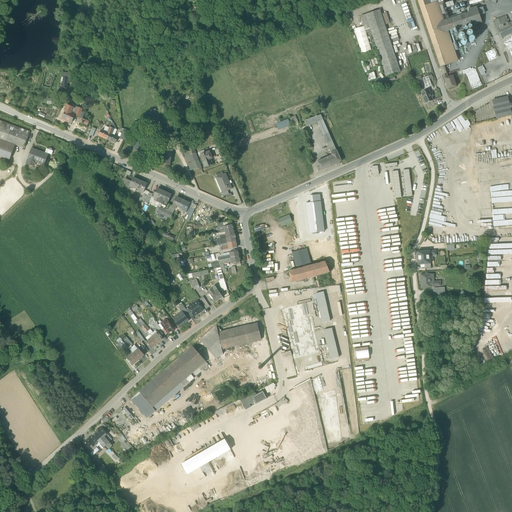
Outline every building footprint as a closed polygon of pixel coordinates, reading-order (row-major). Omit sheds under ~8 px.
[(437,0),(417,0),(440,67),(458,61),(448,31),(473,22),(474,25),(482,23),(476,7),(468,9),(469,12),(444,21),(437,0)] [(380,10),(365,14),(371,32),(386,76),(400,71),(385,25),(381,14),(380,10)] [(381,14),(385,25),(389,23),(386,13),(381,14)] [(366,33),(371,32),(365,14),(361,16),(366,33)] [(505,17),(499,19),(501,24),(496,26),(500,33),(511,27),(511,21),(508,23),(505,17)] [(477,27),(471,29),(474,38),(480,36),(477,27)] [(511,27),(500,33),(499,34),(502,38),(511,33),(511,27)] [(62,88),(65,88),(65,87),(70,87),(70,72),(62,72),(62,88)] [(453,75),(448,77),(444,78),(448,89),(456,86),(453,75)] [(421,93),(425,103),(433,100),(429,90),(421,93)] [(492,101),(496,118),(511,115),(510,108),(511,108),(511,104),(509,104),(507,97),(492,101)] [(65,122),(71,125),(75,115),(71,113),(73,109),(73,108),(67,105),(64,110),(66,111),(62,118),(66,120),(65,122)] [(75,115),(82,119),(85,113),(81,112),(82,109),(78,107),(75,115)] [(152,119),(154,122),(162,119),(157,108),(149,111),(151,115),(148,116),(150,120),(152,119)] [(307,126),(317,122),(323,120),(321,115),(304,120),(307,126)] [(288,120),(276,124),(278,129),(290,124),(288,120)] [(317,122),(327,143),(332,141),(323,120),(317,122)] [(0,156),(4,158),(11,141),(15,143),(25,146),(30,132),(2,122),(0,125),(0,156)] [(107,138),(110,132),(107,131),(101,128),(99,134),(107,138)] [(118,136),(112,133),(110,132),(107,138),(115,142),(118,136)] [(134,148),(143,149),(145,135),(136,133),(134,148)] [(290,137),(270,144),(284,184),(304,177),(290,137)] [(11,141),(4,158),(9,160),(15,143),(11,141)] [(341,161),(332,141),(327,143),(331,153),(332,155),(329,157),(317,162),(319,166),(317,167),(319,171),(321,170),(341,161)] [(160,160),(170,161),(171,146),(162,145),(160,160)] [(198,158),(196,152),(190,154),(189,151),(186,151),(185,148),(182,149),(187,162),(198,158)] [(28,164),(33,165),(35,161),(44,164),(47,154),(32,149),(29,156),(31,157),(28,164)] [(203,161),(205,166),(213,163),(211,158),(212,157),(209,150),(204,152),(200,154),(201,155),(203,161)] [(201,166),(198,158),(187,162),(191,170),(201,166)] [(409,169),(403,170),(406,197),(412,196),(409,169)] [(398,171),(392,171),(395,198),(401,198),(398,171)] [(219,184),(223,192),(226,190),(232,188),(226,173),(223,174),(218,177),(216,177),(217,178),(218,177),(221,184),(219,184)] [(217,178),(216,177),(214,178),(220,193),(221,192),(223,192),(219,184),(221,184),(218,177),(217,178)] [(133,187),(136,189),(140,181),(133,178),(131,182),(129,187),(133,189),(133,187)] [(147,184),(140,181),(136,189),(139,190),(139,191),(142,193),(144,190),(147,184)] [(158,198),(161,200),(164,192),(158,188),(153,198),(155,198),(157,199),(158,198)] [(144,204),(145,202),(149,194),(145,192),(145,194),(144,193),(142,198),(140,198),(138,201),(144,204)] [(149,192),(149,194),(145,202),(148,204),(149,203),(152,197),(153,194),(149,192)] [(171,195),(164,192),(161,200),(159,203),(162,204),(161,205),(164,207),(165,207),(167,203),(171,195)] [(309,196),(310,203),(321,201),(320,194),(309,196)] [(157,206),(159,203),(154,200),(155,198),(153,198),(152,197),(149,203),(157,206)] [(175,209),(178,211),(183,200),(176,197),(172,205),(171,207),(172,208),(175,209)] [(182,211),(186,213),(188,207),(190,203),(183,200),(178,211),(182,212),(182,211)] [(324,232),(321,201),(310,203),(306,203),(309,233),(324,232)] [(186,216),(191,218),(192,215),(195,209),(190,207),(188,213),(186,216)] [(161,214),(164,216),(167,211),(163,209),(160,208),(158,213),(161,214)] [(170,212),(167,211),(164,216),(163,219),(166,220),(167,217),(170,219),(172,213),(170,212)] [(237,247),(236,241),(227,243),(228,246),(222,247),(222,250),(237,247)] [(296,270),(312,266),(307,248),(291,253),(296,270)] [(425,268),(425,269),(431,269),(430,255),(430,251),(417,251),(417,264),(420,264),(425,264),(425,268)] [(178,254),(171,255),(175,262),(180,261),(178,254)] [(218,261),(218,263),(220,268),(221,270),(223,270),(225,269),(224,264),(231,263),(230,258),(225,259),(218,261)] [(296,270),(287,273),(290,284),(328,273),(324,262),(312,266),(296,270)] [(180,281),(185,278),(182,272),(176,275),(180,281)] [(420,275),(421,288),(434,287),(434,286),(434,281),(433,274),(420,275)] [(227,290),(224,279),(220,281),(219,281),(222,292),(227,290)] [(218,290),(215,292),(210,295),(213,299),(215,302),(223,297),(218,290)] [(323,292),(315,294),(322,323),(330,321),(323,292)] [(193,315),(194,316),(203,310),(197,302),(188,308),(193,315)] [(188,308),(185,309),(182,304),(178,307),(182,313),(184,315),(188,313),(190,317),(193,315),(188,308)] [(173,319),(179,327),(188,320),(184,315),(182,313),(173,319)] [(169,334),(170,334),(172,333),(172,332),(172,331),(173,330),(171,327),(167,321),(167,320),(166,320),(165,320),(163,321),(163,322),(163,323),(161,324),(164,328),(168,333),(168,334),(168,333),(169,334)] [(153,325),(158,331),(161,329),(158,325),(156,322),(153,325)] [(257,324),(222,332),(218,333),(222,349),(261,340),(257,324)] [(223,354),(222,349),(218,333),(222,332),(216,325),(200,339),(216,359),(223,354)] [(332,328),(324,330),(330,359),(339,358),(332,328)] [(157,332),(152,337),(158,343),(163,339),(157,332)] [(152,348),(158,343),(152,337),(148,340),(146,341),(152,348)] [(129,349),(133,353),(138,348),(135,345),(129,349)] [(192,346),(139,392),(152,407),(155,411),(209,365),(205,361),(192,346)] [(138,348),(133,353),(139,360),(144,355),(138,348)] [(133,365),(139,360),(133,353),(127,358),(133,365)] [(267,399),(263,391),(252,397),(256,405),(267,399)] [(148,417),(155,411),(152,407),(139,392),(131,398),(148,417)] [(126,407),(124,408),(131,420),(134,418),(126,407)] [(101,425),(106,431),(109,429),(104,423),(101,425)] [(102,427),(95,433),(101,439),(103,437),(107,434),(102,427)] [(99,441),(101,439),(95,433),(89,439),(95,445),(99,441)] [(118,440),(128,451),(130,449),(128,446),(124,441),(120,437),(118,440)] [(94,450),(97,447),(95,445),(89,439),(89,438),(83,443),(91,452),(90,453),(92,455),(96,452),(94,450)] [(225,439),(181,464),(187,475),(230,450),(225,439)] [(100,471),(104,476),(109,472),(105,467),(100,471)]
